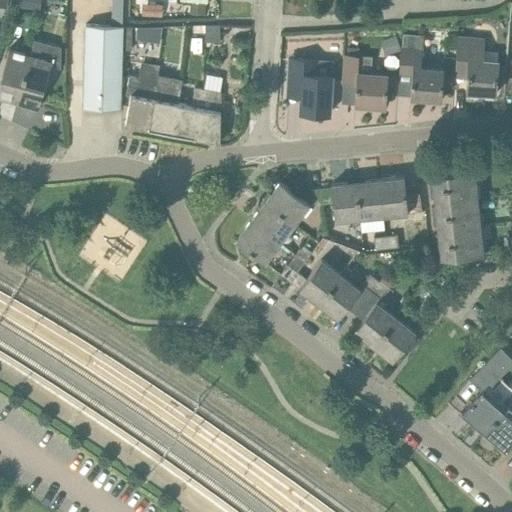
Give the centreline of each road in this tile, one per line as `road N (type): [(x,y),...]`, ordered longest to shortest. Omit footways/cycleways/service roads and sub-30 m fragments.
road 1 (residential): [(511,509),(397,409),(212,277),(163,185)]
road 2 (residential): [(267,152),(511,128)]
road 3 (residential): [(163,185),(130,167),(39,172),(0,154)]
road 4 (residential): [(272,0),(267,152)]
